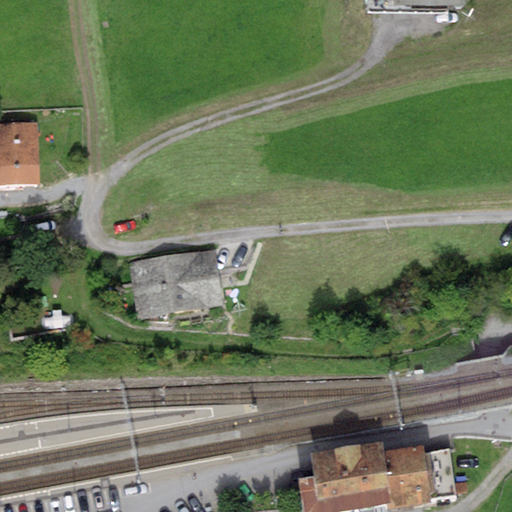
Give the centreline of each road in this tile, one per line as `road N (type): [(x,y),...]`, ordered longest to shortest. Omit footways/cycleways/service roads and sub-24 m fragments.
road 1 (residential): [(159,511),(301,451),(456,429),(499,433)]
road 2 (track): [(83,0),(94,110),(92,200)]
